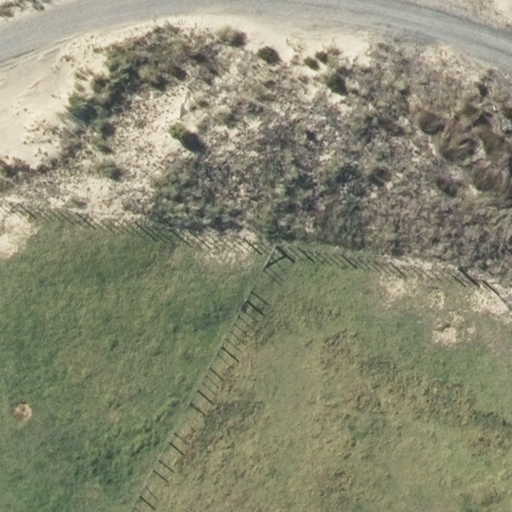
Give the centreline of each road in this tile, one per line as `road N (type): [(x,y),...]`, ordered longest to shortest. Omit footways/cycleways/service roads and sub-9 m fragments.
road 1 (track): [(208,0),(0,48)]
road 2 (track): [(511,60),(404,16),(319,0)]
